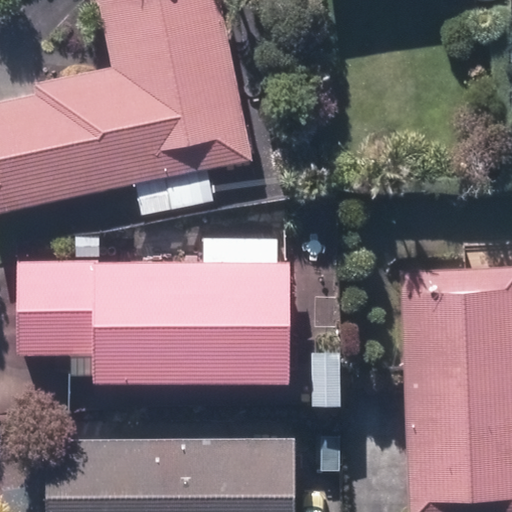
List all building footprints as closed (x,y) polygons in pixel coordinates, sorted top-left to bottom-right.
[(0,104),(0,209),(261,156),(228,0),(111,0),(125,68),(48,83),(50,94),(0,104)] [(146,183),(152,212),(222,198),(216,170),(146,183)] [(289,215),(290,244),(308,242),(308,216),(289,215)] [(112,372),(301,374),(300,260),(287,260),(288,236),(214,236),(214,260),(198,260),(199,236),(138,235),(138,260),(29,260),(29,346),(111,347),(112,372)] [(82,254),(107,254),(107,235),(82,235),(82,254)] [(511,511),(511,270),(411,280),(432,511),(511,511)] [(313,355),(316,404),(352,403),(349,353),(313,355)] [(63,511),(309,511),(311,438),(65,435),(63,511)] [(323,443),(323,465),(343,465),(344,443),(323,443)]
